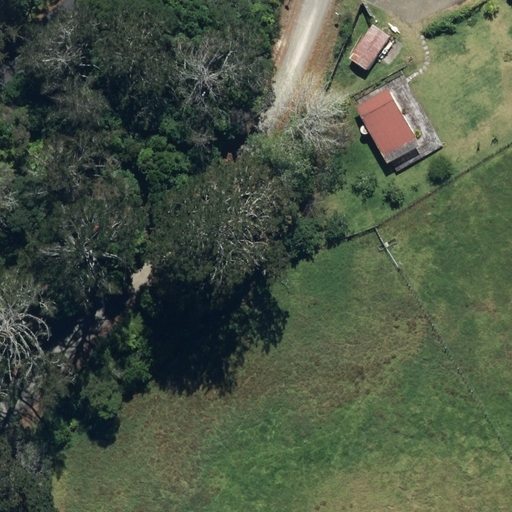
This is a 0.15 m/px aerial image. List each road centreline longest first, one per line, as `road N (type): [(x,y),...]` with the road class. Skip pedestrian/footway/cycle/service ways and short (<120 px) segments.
road 1 (residential): [(0,424),(13,401),(194,227),(273,117),(314,0)]
road 2 (residential): [(102,0),(0,77)]
